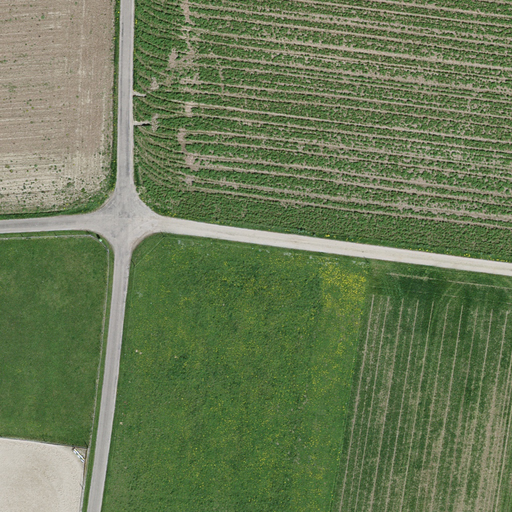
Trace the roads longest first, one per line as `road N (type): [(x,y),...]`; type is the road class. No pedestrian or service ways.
road 1 (track): [(123,218),(511,267)]
road 2 (unclassified): [(123,218),(93,511)]
road 3 (unclassified): [(128,0),(123,218)]
road 4 (unclassified): [(0,226),(123,218)]
